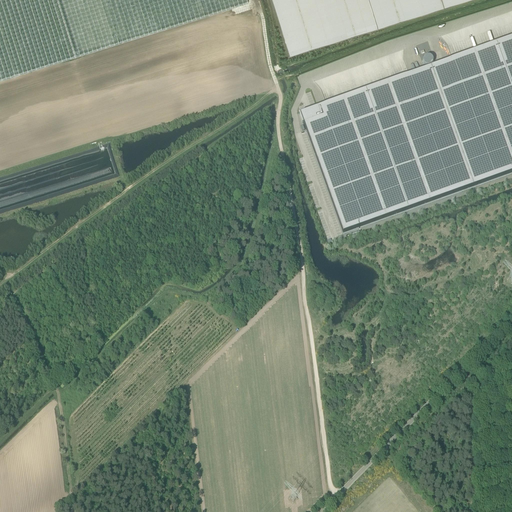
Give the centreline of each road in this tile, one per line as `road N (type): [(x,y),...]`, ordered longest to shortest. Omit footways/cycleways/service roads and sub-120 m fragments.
road 1 (track): [(280,143),(281,97),(271,92),(0,283)]
road 2 (track): [(335,497),(280,143)]
road 3 (track): [(11,299),(154,185),(278,111)]
road 4 (unclassified): [(320,511),(511,319)]
